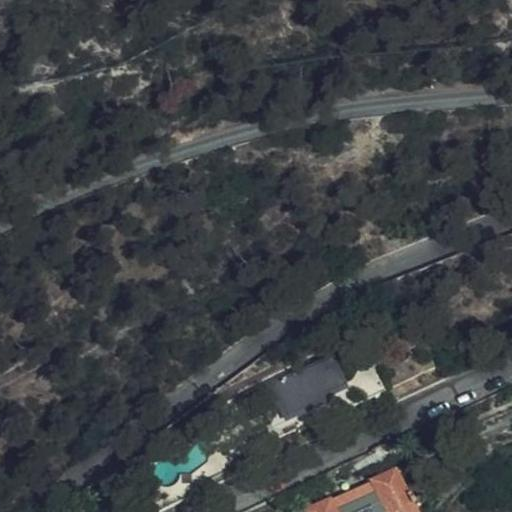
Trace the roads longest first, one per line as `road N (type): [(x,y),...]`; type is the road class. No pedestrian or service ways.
road 1 (residential): [(511,217),(356,280),(245,348),(63,511)]
road 2 (residential): [(0,224),(129,166),(276,124),(385,103),(511,94)]
road 3 (residential): [(198,511),(511,368)]
